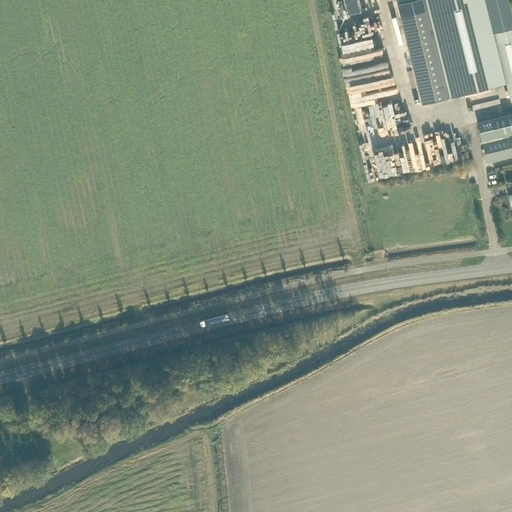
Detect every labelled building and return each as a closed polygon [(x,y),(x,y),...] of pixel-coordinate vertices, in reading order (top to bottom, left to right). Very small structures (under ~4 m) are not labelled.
[(346,0),(349,10),(361,7),(359,0),(346,0)] [(426,0),(408,0),(396,3),(400,16),(428,9),(426,0)] [(426,0),(428,9),(450,97),(506,83),(511,101),(511,100),(511,18),(507,0),(426,0)] [(428,9),(400,16),(406,41),(416,81),(422,104),(448,97),(450,97),(428,9)] [(379,26),(357,31),(360,44),(382,38),(379,26)] [(511,112),(477,121),(485,155),(487,163),(511,156),(511,134),(509,136),(509,135),(511,134),(511,112)]
